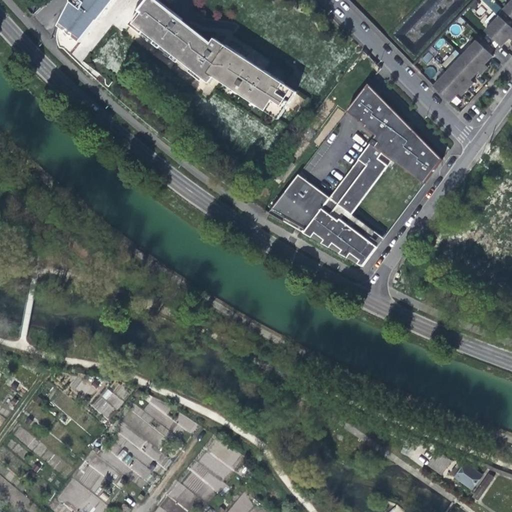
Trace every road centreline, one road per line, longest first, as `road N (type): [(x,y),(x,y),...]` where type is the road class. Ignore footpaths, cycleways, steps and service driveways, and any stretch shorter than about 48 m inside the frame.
road 1 (tertiary): [(0,19),(175,180),(363,300)]
road 2 (residential): [(330,0),(473,140)]
road 3 (residential): [(363,300),(473,140)]
road 4 (tertiary): [(363,300),(511,361)]
